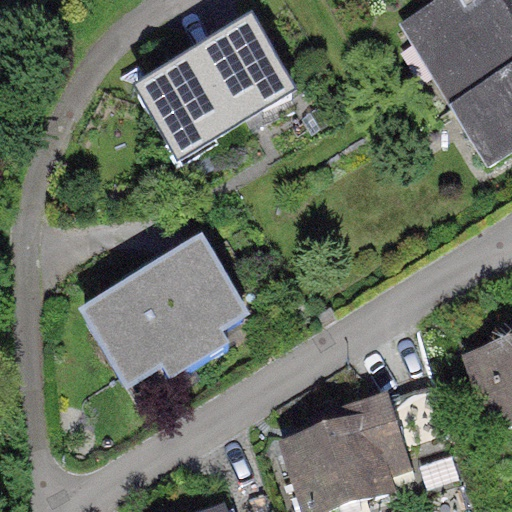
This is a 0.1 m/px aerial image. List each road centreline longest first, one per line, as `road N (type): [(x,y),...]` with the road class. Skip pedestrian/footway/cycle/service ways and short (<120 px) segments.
road 1 (residential): [(67,508),(39,449),(29,225),(67,116),(137,19),(178,0)]
road 2 (residential): [(511,248),(67,508)]
